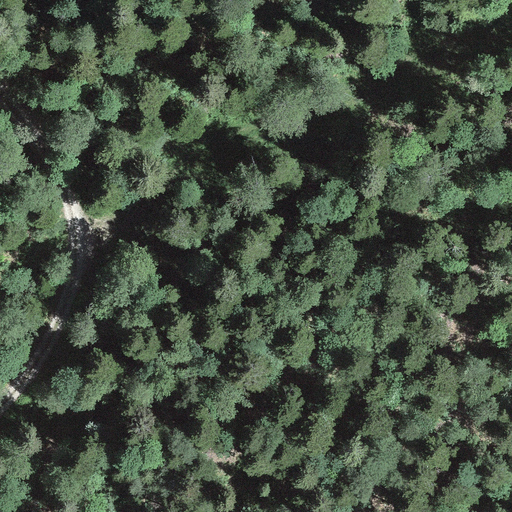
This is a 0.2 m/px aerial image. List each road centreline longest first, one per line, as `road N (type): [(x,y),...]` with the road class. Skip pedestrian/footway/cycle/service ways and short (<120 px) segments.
road 1 (track): [(76,255),(183,173),(285,120),(454,45),(511,30)]
road 2 (track): [(0,402),(54,334),(74,275),(78,231),(33,128),(0,90)]
